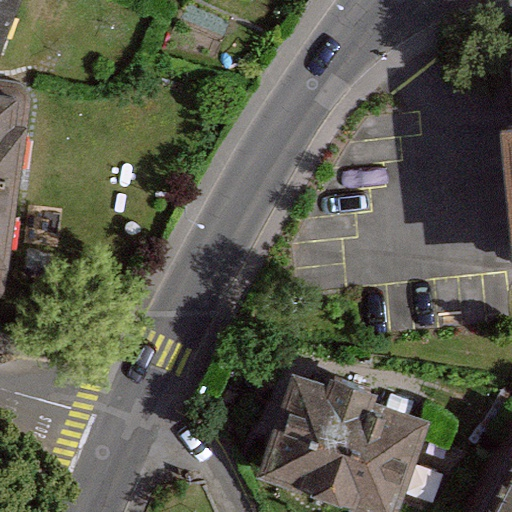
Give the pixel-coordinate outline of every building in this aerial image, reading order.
[(56,0),(73,9),(77,0),(56,0)] [(511,83),(502,84),(511,229),(511,83)] [(0,106),(0,315),(42,113),(0,106)] [(301,377),(257,486),(321,511),(399,511),(433,430),(301,377)] [(511,511),(511,472),(491,511),(511,511)]
